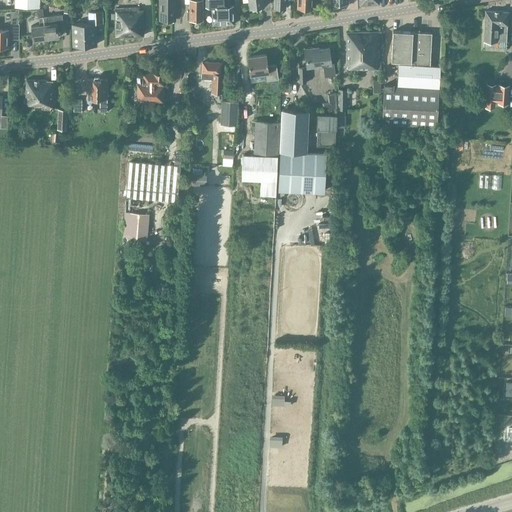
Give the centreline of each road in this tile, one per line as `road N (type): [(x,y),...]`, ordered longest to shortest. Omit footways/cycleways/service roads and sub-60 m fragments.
road 1 (track): [(183,42),(138,511)]
road 2 (tertiary): [(0,68),(460,0)]
